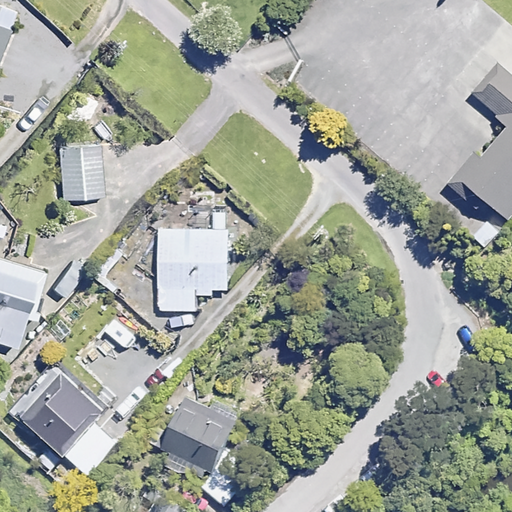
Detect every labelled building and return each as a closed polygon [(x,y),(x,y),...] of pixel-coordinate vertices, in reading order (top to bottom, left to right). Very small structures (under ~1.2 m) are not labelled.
[(0,57),(16,9),(0,3),(0,57)] [(511,76),(493,60),(462,94),(507,133),(483,160),(475,153),(441,191),(475,221),(483,211),(503,228),(511,218),(511,76)] [(27,72),(11,63),(0,81),(0,103),(7,107),(27,72)] [(103,195),(99,147),(60,151),(64,199),(103,195)] [(228,229),(159,230),(160,311),(197,310),(197,293),(230,292),(228,229)] [(44,269),(0,257),(0,340),(16,344),(23,314),(31,316),(44,269)] [(107,408),(60,365),(17,412),(64,456),(107,408)] [(238,420),(187,395),(161,447),(212,472),(238,420)] [(120,445),(103,428),(72,460),(89,477),(120,445)] [(245,482),(220,463),(202,487),(227,506),(245,482)] [(175,511),(157,499),(147,511),(175,511)]
